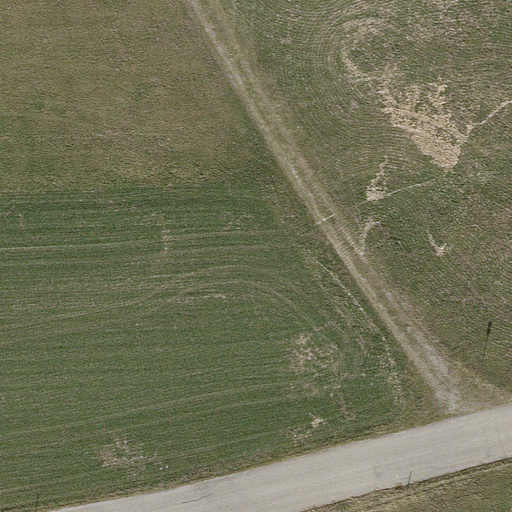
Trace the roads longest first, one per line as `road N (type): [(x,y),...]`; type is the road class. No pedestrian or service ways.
road 1 (track): [(480,438),(294,165),(198,0)]
road 2 (tertiary): [(511,430),(184,511)]
